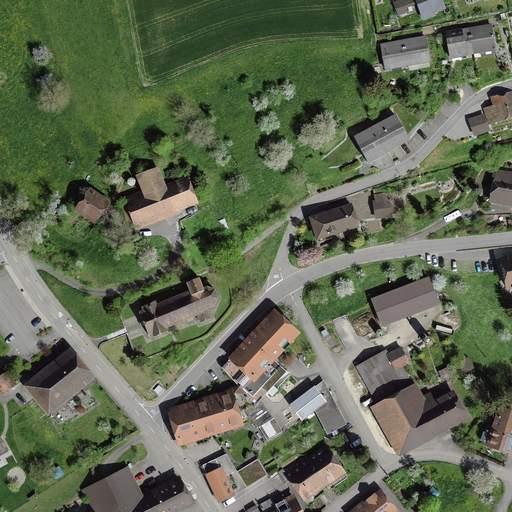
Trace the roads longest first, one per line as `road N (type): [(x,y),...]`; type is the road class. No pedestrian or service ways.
road 1 (residential): [(285,287),(280,262),(301,209),(406,167),(467,105),(511,84)]
road 2 (residential): [(285,287),(372,253),(511,238)]
road 3 (tertiary): [(144,423),(9,249)]
road 4 (residential): [(389,465),(285,287)]
road 5 (residential): [(144,423),(241,321),(285,287)]
road 6 (residential): [(511,477),(431,454),(389,465)]
